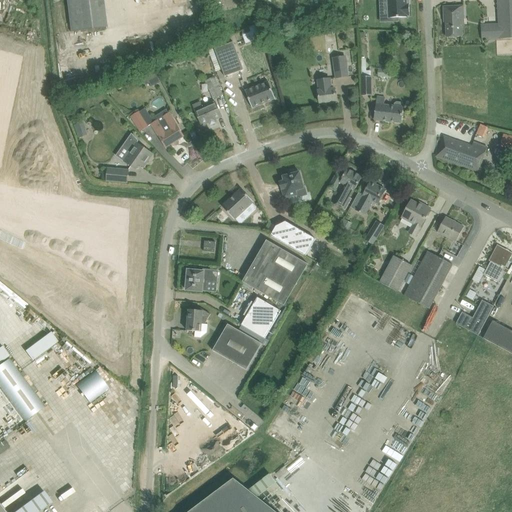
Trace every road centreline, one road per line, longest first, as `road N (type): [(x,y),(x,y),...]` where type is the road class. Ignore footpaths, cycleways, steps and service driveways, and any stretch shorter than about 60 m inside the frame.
road 1 (unclassified): [(147,511),(163,259),(183,196),(226,163),(309,133),(366,141),(421,169)]
road 2 (unclassified): [(426,0),(431,137),(421,169)]
